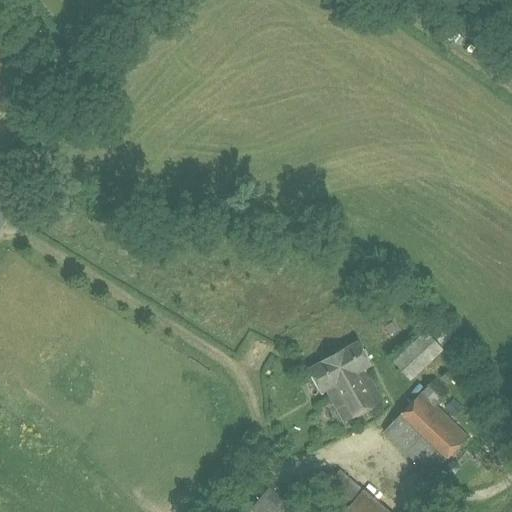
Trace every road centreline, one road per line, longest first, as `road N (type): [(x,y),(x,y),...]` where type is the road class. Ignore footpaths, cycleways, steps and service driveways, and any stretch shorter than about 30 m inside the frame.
road 1 (unclassified): [(187,0),(87,93),(36,152),(0,215)]
road 2 (unclassified): [(511,76),(401,0)]
road 3 (track): [(6,0),(87,93)]
